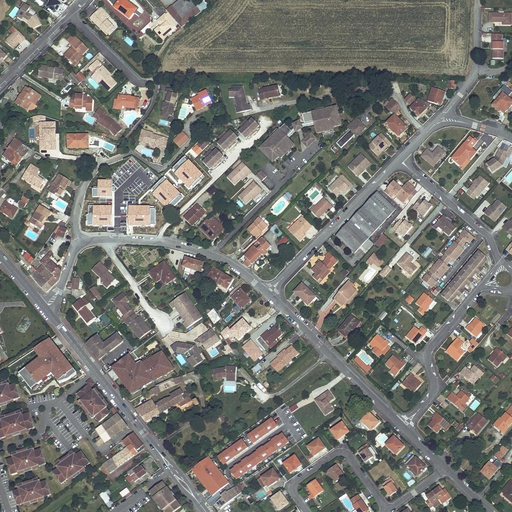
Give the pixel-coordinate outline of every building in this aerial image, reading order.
[(56,14),(61,5),(53,0),(49,0),(45,8),(56,14)] [(129,0),(128,0),(120,0),(115,7),(130,19),(137,9),(128,2),(129,0)] [(182,27),(201,13),(191,2),(188,0),(180,0),(167,10),(168,12),(174,19),(182,27)] [(203,11),(209,6),(205,1),(199,6),(203,11)] [(21,9),(22,10),(18,17),(22,20),(23,20),(27,22),(28,21),(29,22),(28,24),(31,28),(34,29),(41,25),(36,16),(34,17),(27,13),(30,8),(24,4),(21,9)] [(109,16),(101,7),(90,18),(100,28),(101,26),(107,32),(113,26),(106,19),(109,16)] [(9,13),(12,17),(20,12),(18,8),(9,13)] [(159,26),(155,30),(162,38),(166,34),(176,26),(171,22),(174,19),(168,12),(165,14),(157,21),(161,25),(162,26),(161,27),(160,26),(159,26)] [(511,13),(490,13),(490,22),(504,22),(504,24),(511,24),(511,13)] [(115,27),(113,26),(107,32),(107,35),(115,27)] [(28,39),(18,30),(7,42),(16,50),(21,44),(23,41),(25,42),(28,39)] [(77,37),(74,35),(67,41),(70,44),(77,37)] [(88,49),(77,37),(70,44),(73,47),(76,50),(68,58),(73,64),(81,56),(88,49)] [(129,37),(125,39),(130,46),(134,44),(129,37)] [(503,38),(493,38),(493,42),(495,42),(495,49),(494,58),(505,58),(505,42),(503,42),(503,38)] [(76,50),(73,47),(65,55),(68,58),(76,50)] [(0,64),(4,60),(6,61),(9,58),(0,49),(0,64)] [(75,66),(83,58),(81,56),(73,64),(75,66)] [(100,66),(96,63),(88,70),(91,74),(100,66)] [(49,68),(41,66),(40,78),(58,81),(58,80),(60,70),(60,69),(56,69),(56,70),(49,69),(49,68)] [(113,75),(104,66),(102,68),(105,71),(111,78),(113,75)] [(105,71),(102,68),(95,74),(96,75),(97,75),(99,77),(97,79),(100,82),(109,92),(117,84),(111,78),(105,71)] [(73,73),(69,77),(75,83),(79,79),(76,76),(73,73)] [(96,75),(95,74),(92,78),(98,84),(100,82),(97,79),(99,77),(97,75),(96,75)] [(89,80),(95,86),(97,84),(91,78),(89,80)] [(67,94),(74,86),(70,82),(63,91),(67,94)] [(277,85),(259,89),(261,99),(280,95),(277,85)] [(509,96),(511,92),(505,85),(501,89),(509,96)] [(243,86),(231,86),(231,90),(229,89),(229,97),(234,97),(237,106),(239,106),(240,111),(251,109),(249,103),(247,104),(246,97),(244,98),(243,95),(245,95),(243,86)] [(456,91),(450,86),(447,90),(453,94),(456,91)] [(176,89),(167,87),(166,91),(168,92),(166,98),(168,99),(168,102),(166,102),(164,101),(162,108),(164,109),(166,109),(165,112),(169,113),(173,114),(175,105),(176,106),(177,101),(176,101),(178,94),(175,93),(176,89)] [(30,90),(27,88),(24,92),(25,93),(22,96),(16,104),(24,109),(30,101),(32,103),(35,105),(41,96),(30,90)] [(143,88),(143,96),(152,96),(153,88),(143,88)] [(445,92),(433,88),(428,101),(440,106),(445,92)] [(505,92),(501,89),(494,97),(497,100),(492,106),(497,110),(499,109),(505,114),(511,105),(511,101),(503,94),(505,92)] [(212,103),(207,91),(198,95),(199,96),(191,99),(196,110),(212,103)] [(404,100),(410,105),(416,99),(410,94),(404,100)] [(94,101),(91,98),(88,98),(88,96),(76,95),(76,106),(84,106),(84,108),(88,108),(88,111),(94,111),(94,101)] [(129,96),(120,95),(119,100),(118,106),(127,107),(137,108),(137,111),(139,111),(140,108),(138,108),(140,98),(132,97),(129,96)] [(116,99),(114,109),(127,110),(127,107),(118,106),(119,100),(116,99)] [(399,106),(392,99),(390,102),(386,106),(394,114),(399,108),(399,106)] [(431,104),(420,100),(411,109),(419,116),(427,108),(431,104)] [(339,122),(336,107),(325,110),(316,112),(305,114),(302,115),(304,121),(304,124),(314,122),(315,125),(317,133),(321,132),(331,130),(333,130),(331,124),(339,122)] [(428,110),(427,108),(419,116),(420,118),(428,110)] [(106,113),(99,109),(96,113),(101,116),(99,119),(97,121),(110,129),(115,135),(122,129),(115,122),(107,116),(104,115),(106,113)] [(407,128),(395,116),(386,124),(400,138),(405,134),(403,131),(407,128)] [(259,125),(252,118),(248,121),(245,124),(254,133),(256,131),(256,129),(255,128),(257,126),(259,125)] [(355,119),(347,127),(350,130),(336,144),(341,149),(354,135),(356,137),(363,129),(360,126),(361,124),(355,119)] [(291,131),(285,136),(287,139),(296,131),(301,128),(315,125),(314,122),(304,124),(300,125),(298,122),(293,125),(294,128),(291,131)] [(238,131),(245,138),(246,136),(249,134),(250,135),(251,136),(254,133),(245,124),(242,127),(238,131)] [(259,148),(270,159),(275,153),(278,156),(280,158),(283,155),(290,148),(293,145),(287,139),(285,136),(291,131),(284,124),(278,130),(271,138),(259,148)] [(154,132),(143,129),(142,135),(145,135),(145,139),(146,142),(150,143),(152,143),(152,144),(162,147),(163,145),(167,146),(169,137),(154,133),(154,132)] [(181,129),(173,139),(181,145),(189,135),(181,129)] [(236,138),(237,137),(231,129),(227,133),(224,136),(232,145),(235,142),(234,141),(233,140),(236,138)] [(269,136),(271,138),(278,130),(277,129),(269,136)] [(310,133),(301,142),(306,147),(315,139),(310,133)] [(392,143),(382,134),(373,143),(374,144),(370,148),(378,157),(382,152),(381,151),(387,145),(388,146),(392,143)] [(88,146),(88,135),(68,136),(68,148),(80,148),(80,146),(88,146)] [(210,142),(205,136),(197,144),(202,149),(210,142)] [(229,148),(232,145),(224,136),(221,139),(217,142),(223,150),(227,146),(228,147),(229,148)] [(25,145),(15,139),(4,157),(12,163),(25,145)] [(476,152),(466,143),(452,159),(461,166),(467,158),(469,160),(476,152)] [(30,149),(25,145),(12,163),(11,164),(15,168),(29,152),(28,151),(30,149)] [(445,153),(438,147),(433,154),(427,150),(422,156),(434,166),(445,153)] [(510,154),(511,151),(511,148),(509,147),(506,152),(500,149),(497,153),(499,154),(496,160),(493,162),(492,160),(486,164),(492,172),(502,166),(506,157),(508,153),(510,154)] [(223,155),(216,148),(212,152),(209,155),(217,164),(220,161),(219,160),(219,159),(221,157),(223,155)] [(291,149),(290,148),(283,155),(284,156),(291,149)] [(278,156),(275,153),(270,159),(272,162),(278,156)] [(371,164),(361,154),(353,162),(356,164),(350,169),(358,178),(361,174),(360,173),(365,168),(366,169),(371,164)] [(202,161),(209,168),(210,167),(212,164),(213,165),(214,166),(217,164),(209,155),(206,158),(202,161)] [(242,162),(227,177),(234,184),(240,178),(246,172),(247,173),(250,170),(242,162)] [(37,186),(40,189),(45,181),(39,177),(38,174),(41,170),(31,165),(23,178),(33,184),(34,182),(36,182),(37,186)] [(260,170),(255,175),(261,181),(266,176),(260,170)] [(128,172),(115,171),(114,180),(119,181),(119,184),(119,187),(127,187),(128,172)] [(70,181),(60,175),(49,192),(55,196),(57,194),(61,196),(67,186),(70,181)] [(342,175),(329,189),(335,195),(338,192),(337,190),(338,189),(340,190),(343,194),(349,188),(344,183),(347,180),(342,175)] [(477,197),(489,183),(480,176),(477,180),(473,184),(469,189),(470,190),(467,194),(473,199),(476,196),(477,197)] [(347,180),(344,183),(349,188),(352,185),(347,180)] [(253,181),(238,196),(245,203),(251,197),(257,191),(258,192),(261,189),(253,181)] [(390,196),(392,194),(404,204),(408,199),(410,202),(419,192),(407,182),(403,188),(394,181),(384,192),(390,196)] [(177,185),(165,183),(164,192),(170,193),(174,194),(182,199),(187,192),(181,188),(182,187),(178,184),(177,185)] [(216,189),(214,186),(207,191),(210,194),(216,189)] [(106,194),(96,190),(89,204),(98,208),(102,199),(104,200),(106,194)] [(283,197),(288,201),(293,196),(288,192),(283,197)] [(396,209),(378,192),(350,222),(368,239),(396,209)] [(333,207),(325,198),(316,207),(311,212),(319,219),(329,209),(330,210),(333,207)] [(484,213),(494,222),(507,208),(498,199),(484,213)] [(419,200),(414,206),(418,209),(416,211),(424,217),(432,207),(430,205),(428,205),(424,202),(423,203),(419,200)] [(18,209),(6,202),(1,211),(3,213),(4,211),(9,214),(9,215),(13,217),(18,209)] [(205,211),(198,204),(184,218),(193,226),(199,220),(198,218),(205,211)] [(51,212),(41,206),(30,223),(39,229),(45,218),(47,219),(49,216),(51,212)] [(87,225),(89,211),(86,210),(82,210),(80,224),(87,225)] [(206,213),(205,211),(198,218),(199,220),(206,213)] [(448,216),(445,214),(435,225),(449,236),(456,229),(445,220),(448,216)] [(313,227),(303,217),(290,230),(300,241),(307,235),(305,234),(304,232),(308,228),(309,230),(313,227)] [(267,227),(259,218),(247,230),(256,238),(267,227)] [(217,222),(214,219),(210,223),(208,220),(200,228),(213,241),(224,231),(216,223),(217,222)] [(412,227),(410,225),(408,226),(404,222),(403,223),(400,220),(394,226),(398,229),(397,231),(404,237),(412,227)] [(511,220),(511,221),(507,226),(506,225),(503,228),(509,234),(511,230),(511,220)] [(68,229),(64,228),(66,224),(59,222),(54,234),(64,238),(68,229)] [(225,229),(217,222),(216,223),(224,231),(225,229)] [(368,239),(350,222),(336,236),(344,243),(347,245),(355,253),(361,246),(368,239)] [(280,229),(276,225),(271,229),(275,233),(280,229)] [(474,238),(465,230),(460,236),(461,236),(455,243),(454,242),(445,253),(446,254),(441,260),(440,259),(430,271),(431,272),(428,275),(427,274),(422,280),(432,288),(436,283),(434,282),(434,280),(437,277),(438,277),(440,278),(448,268),(446,267),(446,265),(452,259),(453,259),(455,260),(463,251),(461,249),(461,247),(466,241),(468,241),(470,243),(474,238)] [(378,247),(387,238),(383,234),(374,243),(378,247)] [(278,243),(282,247),(288,240),(285,236),(278,243)] [(258,250),(254,246),(244,256),(248,260),(244,264),(248,267),(252,264),(262,255),(265,251),(271,246),(262,238),(258,242),(262,245),(258,250)] [(366,252),(374,244),(368,239),(361,246),(366,252)] [(485,257),(479,252),(441,296),(448,301),(448,300),(450,298),(453,301),(457,295),(459,297),(464,292),(462,290),(467,284),(469,286),(474,281),(471,279),(476,273),(478,275),(483,270),(481,268),(485,262),(482,260),(484,258),(485,257)] [(413,259),(407,254),(398,264),(411,276),(417,269),(412,265),(411,266),(409,264),(410,263),(413,259)] [(61,272),(49,259),(50,258),(47,255),(40,262),(43,265),(38,269),(53,285),(58,280),(61,272)] [(383,262),(374,255),(368,262),(372,266),(374,263),(379,268),(383,262)] [(195,260),(186,258),(183,267),(186,268),(185,272),(191,274),(195,260)] [(191,274),(187,279),(189,281),(194,276),(197,277),(197,275),(199,272),(202,273),(204,263),(195,260),(191,274)] [(330,271),(320,262),(317,266),(312,271),(316,275),(313,278),(319,283),(330,271)] [(175,278),(165,263),(150,273),(156,283),(162,279),(166,285),(175,278)] [(107,269),(103,266),(102,267),(99,264),(93,271),(101,279),(101,284),(103,284),(107,289),(112,283),(111,281),(114,278),(111,275),(110,276),(107,273),(107,269)] [(379,274),(384,279),(392,269),(387,265),(379,274)] [(223,274),(213,268),(207,279),(217,284),(223,274)] [(53,285),(38,269),(32,276),(36,280),(35,281),(38,284),(46,292),(53,285)] [(232,280),(223,274),(217,284),(227,290),(232,280)] [(217,284),(207,279),(206,281),(216,287),(217,284)] [(353,285),(349,282),(336,298),(340,301),(339,302),(343,305),(348,299),(349,300),(357,291),(352,287),(353,285)] [(316,297),(303,284),(295,292),(301,299),(302,298),(308,303),(312,299),(313,300),(316,297)] [(95,287),(91,289),(98,302),(102,300),(95,287)] [(432,294),(437,296),(441,289),(436,287),(432,294)] [(244,297),(246,295),(240,289),(231,298),(242,309),(249,302),(244,297)] [(358,292),(357,291),(349,300),(348,299),(343,305),(345,308),(358,292)] [(129,301),(124,293),(113,301),(124,316),(122,318),(125,322),(135,314),(128,305),(127,306),(125,304),(127,303),(129,301)] [(433,301),(424,293),(416,303),(420,307),(418,310),(423,315),(426,312),(425,311),(428,308),(433,301)] [(86,306),(81,300),(74,306),(88,324),(95,318),(86,306)] [(436,303),(433,301),(428,308),(431,310),(436,303)] [(323,312),(327,315),(337,305),(333,302),(323,312)] [(202,318),(194,306),(180,315),(183,319),(185,318),(187,321),(183,323),(187,329),(202,318)] [(220,320),(213,309),(207,315),(214,325),(220,320)] [(387,314),(384,311),(378,318),(382,321),(387,314)] [(138,318),(135,314),(125,322),(123,323),(126,327),(128,326),(139,340),(150,332),(144,324),(142,325),(141,323),(142,322),(139,317),(138,318)] [(360,323),(351,316),(339,331),(346,337),(353,328),(355,330),(360,323)] [(485,326),(476,318),(470,326),(469,325),(466,329),(475,337),(480,332),(485,326)] [(251,328),(246,324),(243,326),(240,322),(231,331),(228,327),(220,334),(224,340),(232,332),(239,339),(251,328)] [(281,334),(275,327),(269,332),(268,330),(257,340),(267,351),(273,345),(271,343),(281,334)] [(419,331),(414,327),(406,337),(414,344),(420,337),(421,338),(423,335),(424,336),(428,332),(422,327),(419,331)] [(198,339),(207,351),(221,341),(212,329),(198,339)] [(124,341),(118,334),(104,344),(99,338),(98,339),(96,336),(87,344),(92,350),(97,347),(99,345),(101,348),(99,349),(94,353),(100,360),(106,355),(105,354),(109,351),(110,352),(124,341)] [(385,341),(378,335),(370,344),(375,349),(376,348),(381,353),(388,346),(390,343),(386,340),(385,341)] [(72,364),(55,337),(30,354),(36,361),(52,350),(64,369),(72,364)] [(464,344),(459,339),(455,344),(454,342),(447,350),(453,355),(452,356),(458,361),(465,353),(460,348),(464,344)] [(472,339),(470,342),(473,344),(476,347),(479,344),(472,339)] [(235,349),(229,340),(226,342),(228,345),(232,351),(232,352),(235,349)] [(245,351),(243,353),(247,358),(249,356),(255,362),(264,354),(251,340),(242,348),(245,351)] [(193,346),(179,343),(177,345),(177,347),(178,350),(178,353),(185,354),(193,349),(196,355),(189,360),(194,368),(203,361),(200,356),(203,354),(197,345),(194,347),(193,346)] [(298,353),(291,346),(286,351),(281,355),(280,354),(269,363),(277,372),(280,369),(279,367),(283,363),(285,365),(298,353)] [(381,353),(385,356),(391,348),(388,346),(381,353)] [(506,356),(497,348),(494,351),(488,359),(497,367),(502,362),(501,361),(506,356)] [(36,361),(30,354),(22,359),(27,366),(28,368),(31,366),(36,362),(36,361)] [(401,362),(393,355),(386,364),(392,370),(390,371),(396,376),(406,363),(403,360),(401,362)] [(142,367),(135,357),(130,361),(137,371),(142,367)] [(363,364),(357,358),(355,360),(361,366),(363,364)] [(24,368),(20,361),(14,364),(20,374),(26,370),(24,368)] [(137,371),(130,361),(125,365),(123,363),(109,375),(118,385),(137,371)] [(256,373),(262,368),(258,363),(252,369),(256,373)] [(20,374),(14,364),(9,367),(16,377),(20,374)] [(232,371),(232,366),(225,366),(226,368),(213,370),(214,378),(218,377),(218,378),(224,377),(223,376),(227,376),(227,377),(236,378),(236,371),(232,371)] [(483,373),(474,366),(470,371),(465,367),(461,372),(465,376),(465,377),(472,383),(477,378),(478,379),(483,373)] [(415,377),(411,373),(403,382),(409,387),(408,388),(414,393),(422,384),(415,378),(415,377)] [(169,381),(167,375),(154,380),(157,386),(165,383),(169,381)] [(494,383),(498,379),(494,375),(490,379),(494,383)] [(182,382),(180,377),(172,380),(175,386),(182,382)] [(168,389),(165,383),(157,386),(160,393),(168,389)] [(8,385),(0,387),(0,405),(1,405),(0,404),(7,402),(7,403),(14,401),(14,400),(19,398),(21,398),(16,384),(11,386),(10,386),(8,385)] [(89,386),(78,394),(79,395),(81,398),(82,400),(84,404),(92,415),(92,414),(95,417),(96,417),(97,418),(99,421),(100,422),(111,414),(107,408),(108,407),(103,402),(98,397),(99,396),(94,390),(93,391),(91,387),(89,385),(89,386)] [(160,393),(157,386),(148,392),(151,398),(160,393)] [(184,394),(181,389),(170,395),(172,398),(176,405),(179,403),(181,407),(191,401),(187,394),(185,393),(184,394)] [(328,391),(315,400),(325,415),(333,410),(329,404),(328,405),(327,403),(328,403),(333,399),(328,391)] [(466,395),(463,393),(462,392),(458,397),(453,392),(448,398),(452,401),(451,402),(462,412),(467,406),(465,405),(470,399),(470,398),(471,397),(468,393),(466,395)] [(140,402),(137,398),(130,402),(134,406),(140,402)] [(176,405),(172,398),(165,400),(156,405),(153,401),(137,410),(146,422),(176,405)] [(476,400),(470,407),(474,410),(480,403),(476,400)] [(296,404),(289,409),(292,413),(299,408),(296,404)] [(511,422),(511,406),(506,413),(501,419),(501,418),(494,426),(502,433),(508,426),(508,427),(511,422)] [(114,408),(110,412),(111,414),(114,417),(118,414),(114,408)] [(444,420),(436,412),(433,416),(435,417),(428,425),(437,433),(442,427),(443,428),(448,423),(444,420)] [(487,422),(476,412),(465,425),(471,430),(473,429),(478,433),(487,422)] [(35,428),(30,413),(24,415),(23,416),(21,415),(4,420),(3,422),(2,423),(0,423),(0,438),(1,438),(7,437),(14,434),(20,432),(21,432),(28,430),(33,428),(35,428)] [(373,416),(369,413),(361,421),(371,431),(379,423),(376,419),(375,420),(372,417),(373,416)] [(122,431),(128,427),(118,414),(112,418),(122,431)] [(112,418),(101,427),(111,440),(122,431),(112,418)] [(272,418),(247,436),(254,445),(278,426),(272,418)] [(349,432),(343,423),(331,431),(337,440),(342,437),(341,435),(344,433),(345,434),(349,432)] [(111,440),(101,427),(96,431),(105,444),(111,440)] [(235,479),(290,444),(283,433),(236,463),(237,464),(229,469),(235,479)] [(142,445),(134,435),(124,443),(127,447),(132,444),(136,449),(142,445)] [(397,440),(394,437),(386,445),(396,455),(404,446),(400,443),(400,444),(397,441),(397,440)] [(325,448),(319,439),(308,447),(314,456),(318,453),(317,452),(321,450),(322,451),(325,448)] [(369,447),(367,444),(358,450),(361,453),(360,454),(364,460),(365,459),(367,461),(373,457),(367,449),(369,447)] [(109,474),(144,448),(143,446),(136,451),(132,445),(110,461),(103,466),(109,474)] [(508,450),(503,446),(495,456),(500,460),(508,450)] [(32,451),(15,456),(14,458),(13,459),(7,461),(11,475),(13,474),(19,473),(26,470),(25,470),(32,467),(32,468),(39,466),(45,464),(47,464),(42,449),(36,451),(35,452),(32,451)] [(90,463),(82,452),(77,455),(76,456),(74,456),(60,466),(59,468),(58,469),(53,473),(62,484),(63,483),(67,480),(68,481),(74,477),(73,476),(79,472),(85,468),(85,467),(89,464),(90,463)] [(301,465),(295,456),(284,464),(290,473),(294,470),(293,469),(297,467),(298,468),(301,465)] [(420,461),(416,458),(408,466),(418,476),(426,467),(422,464),(422,465),(419,462),(420,461)] [(500,466),(496,463),(494,465),(490,462),(481,472),(489,479),(500,466)] [(141,467),(139,464),(128,472),(135,482),(147,473),(142,466),(141,467)] [(340,469),(337,465),(329,471),(336,482),(344,476),(342,472),(341,473),(339,469),(340,469)] [(109,474),(103,466),(100,468),(106,476),(109,474)] [(201,473),(195,467),(186,474),(191,481),(201,473)] [(280,479),(273,470),(258,480),(263,487),(266,485),(268,487),(273,484),(272,483),(275,480),(276,482),(280,479)] [(210,485),(201,473),(191,481),(200,492),(210,485)] [(393,482),(389,476),(385,480),(386,482),(383,485),(385,488),(384,488),(389,494),(390,493),(391,495),(397,491),(392,483),(393,482)] [(511,479),(502,492),(505,495),(504,495),(511,501),(511,479)] [(323,490),(316,480),(308,486),(310,490),(312,489),(314,492),(313,493),(315,496),(323,490)] [(38,482),(21,488),(20,490),(19,490),(13,492),(18,505),(19,505),(24,503),(24,504),(31,502),(31,501),(38,499),(38,500),(45,498),(45,497),(50,495),(51,495),(47,481),(42,483),(41,483),(38,482)] [(169,491),(162,482),(150,492),(154,497),(153,498),(163,511),(164,510),(165,511),(174,511),(180,507),(176,501),(169,491)] [(236,487),(232,482),(227,485),(225,482),(221,485),(220,484),(207,494),(215,505),(217,504),(224,498),(221,495),(226,492),(227,494),(231,491),(232,490),(236,487)] [(245,488),(242,483),(240,483),(236,487),(238,488),(240,491),(245,488)] [(449,495),(445,489),(442,491),(440,488),(437,491),(436,490),(433,492),(439,500),(445,496),(446,497),(449,495)] [(105,491),(100,495),(106,504),(109,508),(114,504),(105,491)] [(236,497),(231,491),(227,494),(226,492),(221,495),(224,498),(217,504),(221,509),(236,497)] [(283,496),(281,492),(271,499),(279,510),(289,503),(286,499),(285,500),(282,497),(283,496)] [(439,500),(433,492),(429,494),(430,495),(427,498),(429,501),(426,502),(430,508),(433,506),(432,505),(439,500)] [(364,503),(362,501),(358,495),(352,500),(356,505),(357,508),(356,509),(357,511),(366,511),(369,510),(367,507),(366,508),(363,504),(364,503)]
